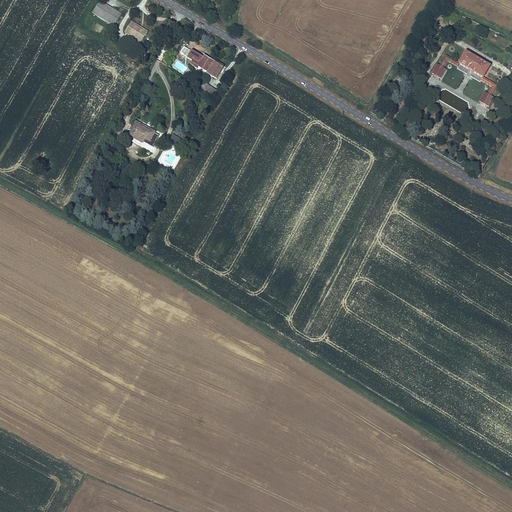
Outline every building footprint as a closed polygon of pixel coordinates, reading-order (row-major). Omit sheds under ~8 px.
[(100,1),(92,14),(114,27),(122,15),(100,1)] [(132,22),(124,34),(141,43),(148,31),(132,22)] [(193,52),(183,47),(178,55),(192,63),(190,65),(198,70),(200,68),(210,73),(216,63),(206,57),(206,58),(193,51),(193,52)] [(487,68),(463,53),(456,64),(455,66),(480,80),(481,79),(487,68)] [(446,58),(443,56),(436,67),(439,69),(444,61),(446,58)] [(456,64),(446,58),(444,61),(454,68),(455,66),(456,64)] [(224,68),(216,63),(210,73),(209,75),(217,80),(224,68)] [(441,71),(434,67),(430,73),(437,77),(441,71)] [(488,87),(490,84),(481,79),(480,80),(479,82),(488,87)] [(218,92),(203,82),(197,90),(212,100),(218,92)] [(493,86),(490,84),(488,87),(484,96),(488,97),(493,86)] [(487,99),(482,96),(479,102),(484,105),(487,99)] [(156,133),(136,122),(128,136),(134,139),(133,140),(143,145),(144,144),(153,148),(159,136),(155,134),(156,133)] [(188,142),(173,135),(168,146),(183,153),(188,142)]
